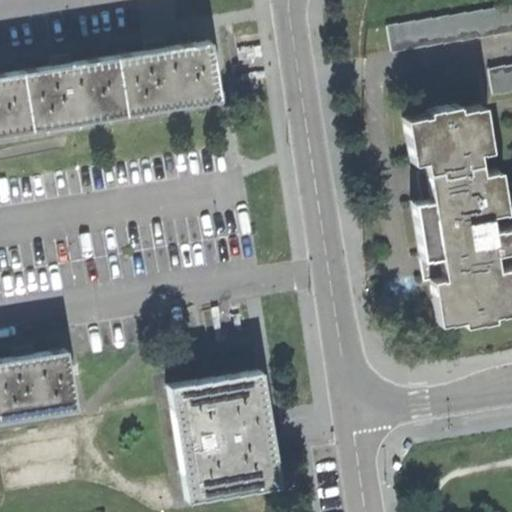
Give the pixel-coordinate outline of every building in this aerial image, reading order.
[(511,24),(511,11),(511,7),(467,9),(468,27),(511,24)] [(207,37),(159,45),(141,48),(109,53),(119,111),(217,95),(207,37)] [(141,48),(159,45),(158,38),(149,39),(140,40),(141,48)] [(109,53),(65,60),(47,63),(15,68),(24,127),(119,111),(109,53)] [(47,63),(65,60),(64,53),(54,55),(45,56),(47,63)] [(494,90),(511,88),(511,62),(491,65),(494,90)] [(15,68),(0,70),(0,130),(24,127),(15,68)] [(419,156),(425,193),(435,252),(436,262),(438,272),(426,274),(433,319),(457,315),(457,320),(487,315),(487,309),(511,305),(504,262),(492,264),(489,248),(511,244),(511,220),(486,224),(483,209),(500,207),(494,165),(477,168),(474,147),(485,145),(478,100),(454,104),(454,99),(423,104),(423,109),(400,113),(407,158),(419,156)] [(417,255),(435,252),(425,193),(408,196),(417,255)] [(14,354),(33,351),(32,343),(21,345),(13,346),(14,354)] [(64,347),(33,351),(14,354),(0,356),(0,416),(73,405),(64,347)] [(184,494),(279,479),(271,433),(275,432),(280,427),(281,416),(276,410),(268,408),(260,364),(165,380),(184,494)]
